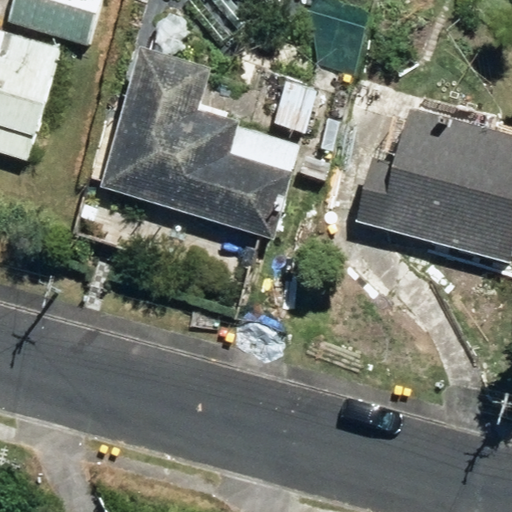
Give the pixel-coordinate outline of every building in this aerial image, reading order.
[(13,0),(7,18),(88,43),(101,0),(13,0)] [(314,58),(345,68),(357,22),(326,14),(314,58)] [(0,148),(26,157),(60,41),(0,23),(0,148)] [(101,181),(273,232),(292,166),(232,149),(242,113),(204,102),(217,61),(142,39),(101,181)] [(304,132),(336,142),(349,98),(316,88),(304,132)] [(358,215),(511,255),(511,126),(417,100),(401,158),(376,151),(358,215)]
